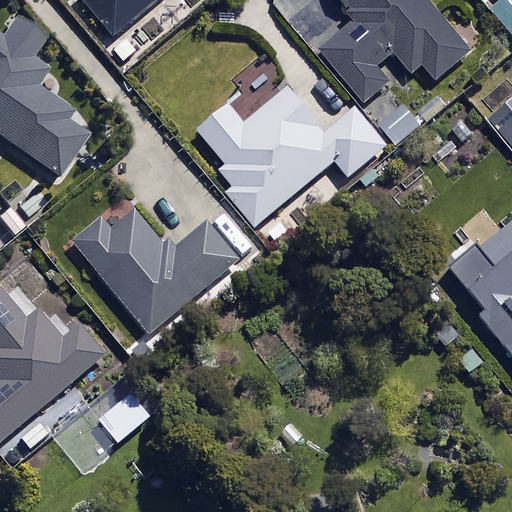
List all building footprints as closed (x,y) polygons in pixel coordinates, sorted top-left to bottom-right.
[(74,0),(111,42),(159,0),(74,0)] [(334,0),(354,24),(317,54),(363,111),(389,90),(373,70),(391,56),(409,78),(420,69),(433,85),(467,57),(421,0),(334,0)] [(0,41),(0,142),(53,181),(84,140),(63,125),(69,117),(31,89),(44,72),(29,60),(40,45),(12,25),(0,41)] [(486,80),(464,96),(476,112),(497,96),(486,80)] [(225,169),(218,174),(231,190),(225,195),(254,229),(333,164),(347,181),(386,149),(356,113),(324,139),(286,92),(245,126),(239,119),(206,146),(225,169)] [(511,99),(486,122),(511,152),(511,99)] [(163,249),(134,213),(111,232),(103,222),(73,247),(148,338),(240,262),(209,224),(178,249),(163,249)] [(511,219),(478,248),(475,244),(448,267),(483,309),(478,313),(511,354),(511,219)] [(26,323),(0,293),(0,446),(103,358),(78,329),(61,344),(36,315),(26,323)] [(147,422),(130,399),(98,423),(116,446),(147,422)]
